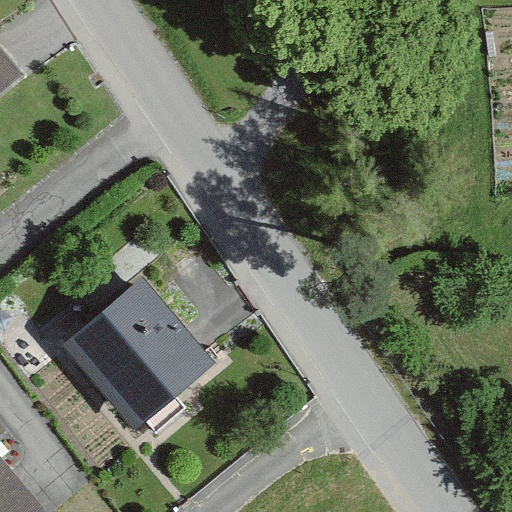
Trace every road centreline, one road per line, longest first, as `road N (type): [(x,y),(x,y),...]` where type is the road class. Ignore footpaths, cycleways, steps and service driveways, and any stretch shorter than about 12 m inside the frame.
road 1 (unclassified): [(159,108),(440,511)]
road 2 (residential): [(159,108),(0,251)]
road 3 (unclassified): [(92,0),(159,108)]
